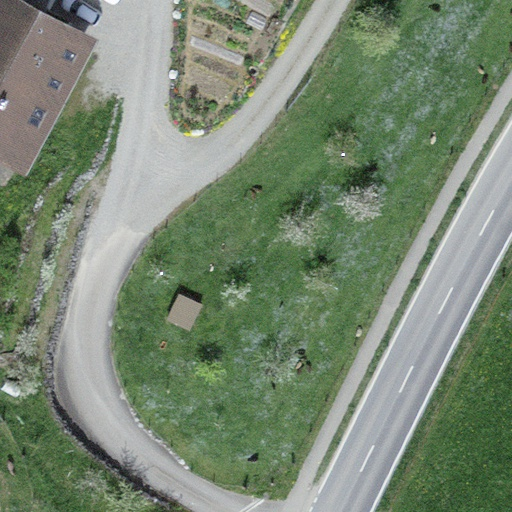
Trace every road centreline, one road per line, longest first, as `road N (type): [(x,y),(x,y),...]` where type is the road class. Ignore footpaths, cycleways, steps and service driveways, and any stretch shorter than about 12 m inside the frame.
road 1 (track): [(155,0),(135,141),(68,348),(71,393),(92,429),(237,511)]
road 2 (tertiary): [(342,511),(511,176)]
